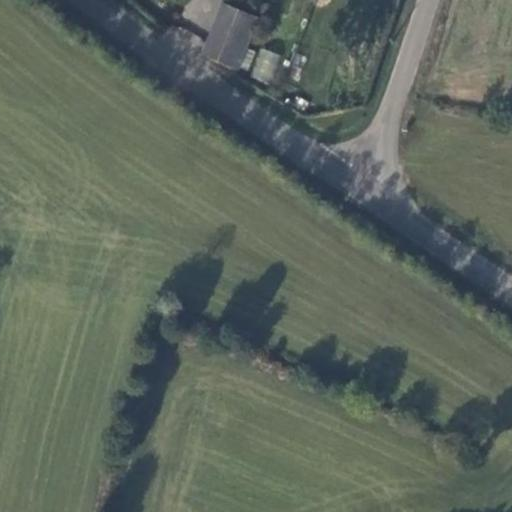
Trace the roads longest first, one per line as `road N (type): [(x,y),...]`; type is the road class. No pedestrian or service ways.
road 1 (tertiary): [(354,188),(182,75),(92,0)]
road 2 (unclassified): [(425,0),(354,188)]
road 3 (tertiary): [(511,290),(354,188)]
